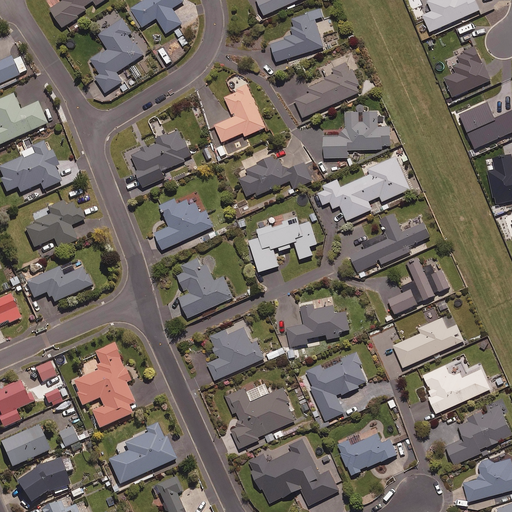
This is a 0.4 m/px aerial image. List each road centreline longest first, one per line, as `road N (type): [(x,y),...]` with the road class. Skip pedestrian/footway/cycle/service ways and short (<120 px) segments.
road 1 (residential): [(235,511),(145,295)]
road 2 (residential): [(211,0),(209,47),(194,68),(90,131)]
road 3 (residential): [(145,295),(90,131)]
road 4 (residential): [(0,361),(145,295)]
road 5 (residential): [(90,131),(11,0)]
